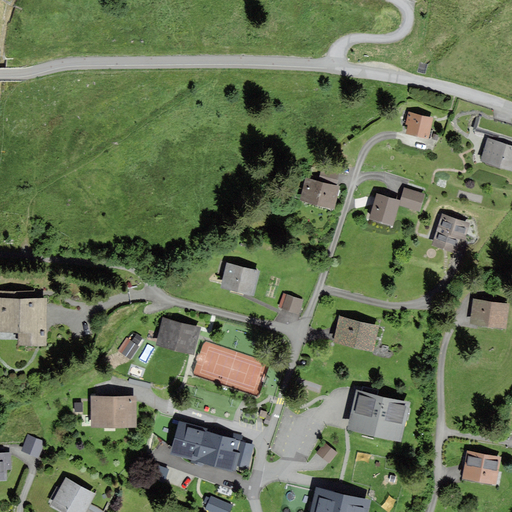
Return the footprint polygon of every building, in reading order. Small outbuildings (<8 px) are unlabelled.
[(432,118),(408,113),(405,124),(408,125),(406,132),(427,136),(432,118)] [(511,145),(489,138),(483,159),(511,168),(511,145)] [(311,176),(304,198),(335,207),(342,185),(311,176)] [(424,195),(405,189),(400,204),(419,210),(424,195)] [(377,195),(370,218),(391,224),(399,201),(377,195)] [(468,224),(443,215),(433,245),(458,253),(468,224)] [(258,271),(226,264),(221,286),(252,293),(258,271)] [(46,298),(0,296),(0,329),(45,331),(46,298)] [(302,301),(287,296),(283,308),(298,312),(302,301)] [(508,305),(474,301),(471,324),(505,328),(508,305)] [(377,325),(339,317),(334,342),(371,349),(377,325)] [(199,328),(163,318),(156,343),(192,353),(199,328)] [(408,402),(358,389),(348,427),(399,440),(408,402)] [(135,397),(93,397),(93,426),(135,426),(135,397)] [(241,438),(178,421),(170,451),(233,468),(241,438)] [(42,443),(28,438),(22,451),(37,456),(42,443)] [(337,452),(326,444),(318,453),(329,462),(337,452)] [(0,451),(0,478),(12,479),(13,452),(0,451)] [(499,457),(468,452),(463,478),(494,484),(499,457)] [(83,511),(93,494),(65,478),(50,506),(61,511),(83,511)] [(364,511),(367,504),(320,494),(316,511),(364,511)] [(212,496),(206,509),(212,511),(230,511),(233,505),(212,496)]
